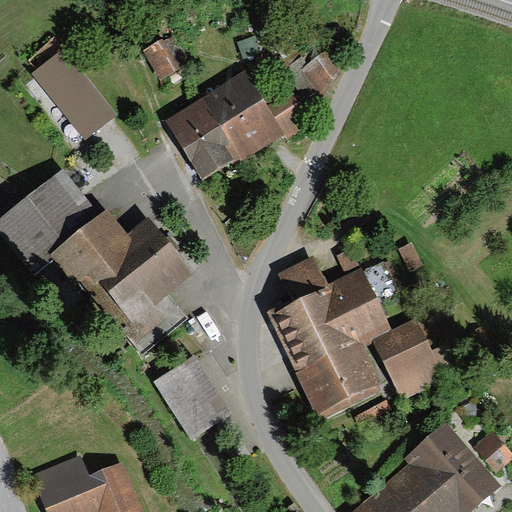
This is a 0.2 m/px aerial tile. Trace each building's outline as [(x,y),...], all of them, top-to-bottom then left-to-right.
[(176,29),(145,45),(160,75),(191,59),(176,29)] [(118,117),(64,51),(31,78),(85,143),(118,117)] [(265,71),(188,118),(224,176),(323,115),(309,92),(286,105),(265,71)] [(59,250),(126,328),(136,319),(191,272),(147,221),(129,236),(108,211),(100,218),(60,171),(24,202),(3,220),(42,265),(59,250)] [(294,309),(279,315),(322,418),(446,366),(428,323),(388,340),(363,280),(329,294),(319,270),(284,285),(294,309)] [(229,417),(196,365),(161,386),(195,439),(207,431),(229,417)] [(449,439),(365,511),(475,511),(497,493),(449,439)] [(81,465),(37,481),(48,511),(138,511),(122,469),(87,482),(81,465)]
